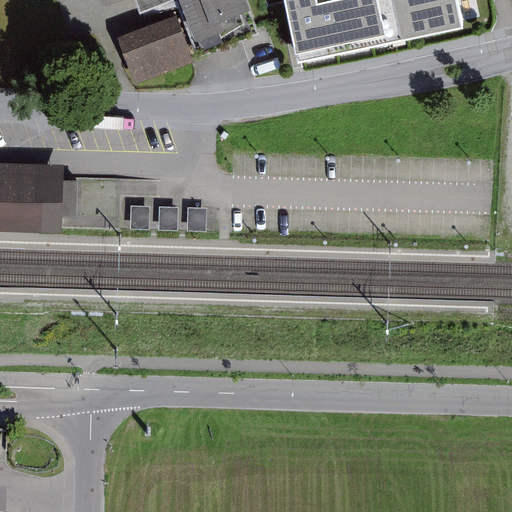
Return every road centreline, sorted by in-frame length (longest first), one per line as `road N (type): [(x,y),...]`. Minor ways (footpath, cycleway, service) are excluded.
road 1 (residential): [(0,103),(243,103),(511,52)]
road 2 (residential): [(511,402),(92,390)]
road 3 (residential): [(92,390),(88,511)]
